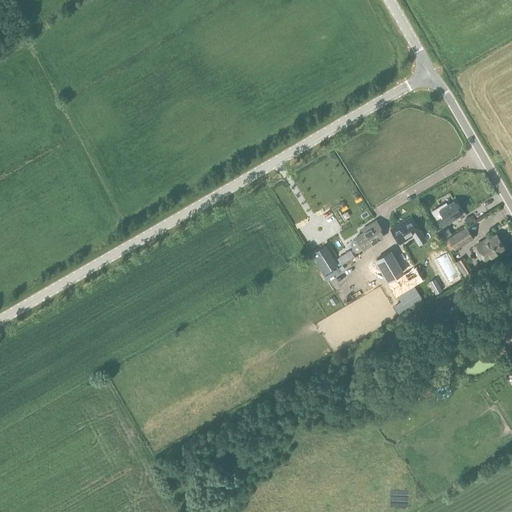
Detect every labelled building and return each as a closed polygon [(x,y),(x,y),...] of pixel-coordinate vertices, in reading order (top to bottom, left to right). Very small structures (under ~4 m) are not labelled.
[(441,226),(462,214),(454,202),(440,210),(443,217),(437,220),(441,226)] [(421,231),(411,216),(391,229),(400,244),(421,231)] [(367,229),(355,237),(357,239),(362,248),(363,250),(382,238),(382,234),(379,229),(381,228),(376,220),(371,223),(366,227),(367,229)] [(449,238),(456,248),(472,238),(466,228),(449,238)] [(483,242),(476,246),(486,261),(504,250),(496,236),(484,244),(483,242)] [(321,254),(315,258),(325,273),(338,265),(326,246),(319,250),(321,254)] [(431,259),(445,285),(462,275),(447,250),(431,259)] [(350,251),(338,258),(341,264),(354,257),(350,251)] [(388,281),(403,272),(390,251),(376,260),(388,281)] [(423,302),(413,287),(424,280),(416,266),(386,284),(394,298),(397,296),(400,302),(393,306),(399,316),(423,302)] [(435,278),(428,282),(436,294),(443,290),(435,278)] [(475,303),(469,294),(423,324),(430,334),(475,305),(480,312),(488,306),(484,299),(475,303)] [(497,343),(511,333),(504,320),(488,329),(497,343)]
